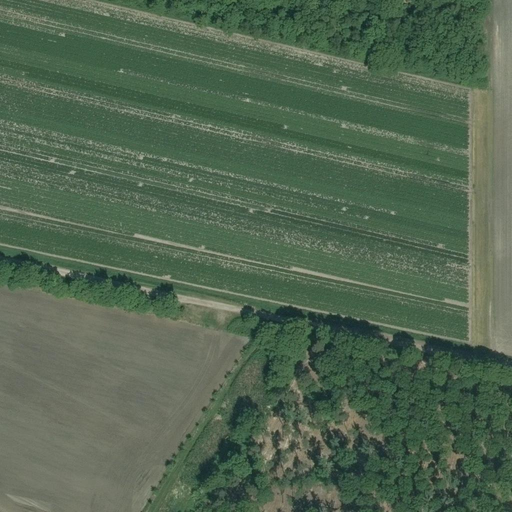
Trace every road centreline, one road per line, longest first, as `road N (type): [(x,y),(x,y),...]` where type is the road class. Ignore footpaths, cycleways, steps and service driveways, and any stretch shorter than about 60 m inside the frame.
road 1 (unclassified): [(511,367),(0,260)]
road 2 (track): [(271,317),(154,511)]
